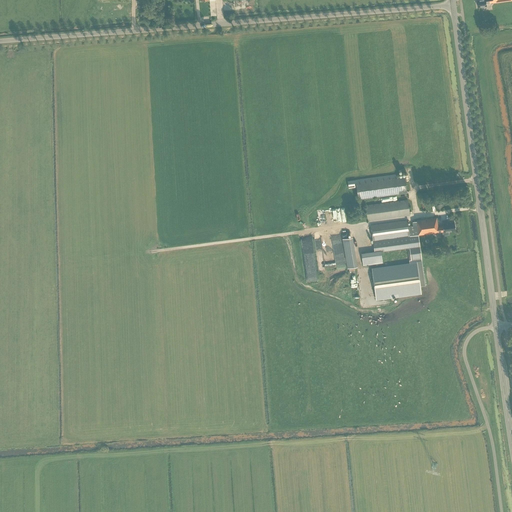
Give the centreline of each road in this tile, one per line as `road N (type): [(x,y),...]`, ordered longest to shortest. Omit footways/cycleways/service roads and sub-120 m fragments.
road 1 (unclassified): [(0,41),(452,5)]
road 2 (tertiary): [(495,326),(452,5)]
road 3 (unclassified): [(501,511),(489,431),(463,353),(470,335),(495,326)]
